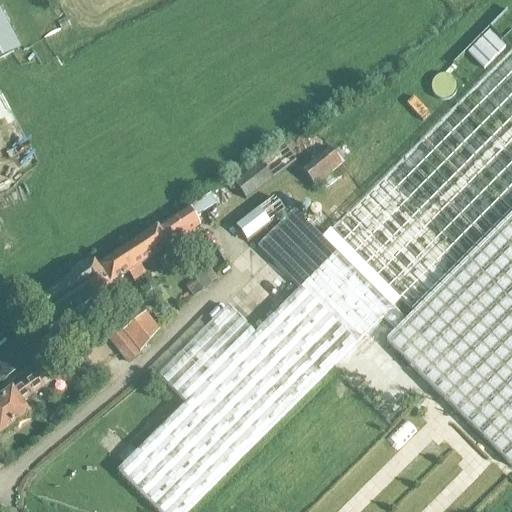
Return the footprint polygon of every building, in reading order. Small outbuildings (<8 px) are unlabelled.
[(0,4),(0,59),(23,47),(0,4)] [(411,314),(511,212),(511,52),(331,234),(411,314)] [(246,200),(295,163),(284,148),(235,185),(246,200)] [(341,165),(328,149),(300,171),(314,187),(341,165)] [(156,226),(170,247),(200,226),(195,219),(207,211),(198,197),(157,226),(156,226)] [(286,214),(274,199),(236,228),(248,244),(286,214)] [(511,214),(405,321),(295,209),(250,244),(298,292),(118,472),(158,511),(187,511),(382,318),(397,332),(388,341),(511,465),(511,214)] [(96,266),(111,288),(130,275),(135,283),(146,276),(140,268),(170,247),(156,226),(157,226),(156,225),(96,266)] [(87,299),(89,303),(111,288),(96,266),(94,263),(72,278),(79,289),(76,291),(83,301),(87,299)] [(72,278),(32,305),(49,330),(89,303),(87,299),(83,301),(76,291),(79,289),(72,278)] [(195,279),(186,286),(194,297),(203,289),(195,279)] [(111,315),(123,331),(133,323),(120,307),(111,315)] [(146,310),(134,321),(150,342),(160,329),(146,310)] [(130,364),(140,357),(123,334),(113,342),(130,364)] [(30,344),(13,357),(21,368),(38,355),(30,344)] [(7,357),(0,362),(0,365),(9,376),(17,370),(7,357)] [(46,366),(0,401),(0,435),(28,414),(19,402),(29,395),(30,397),(55,378),(46,366)]
